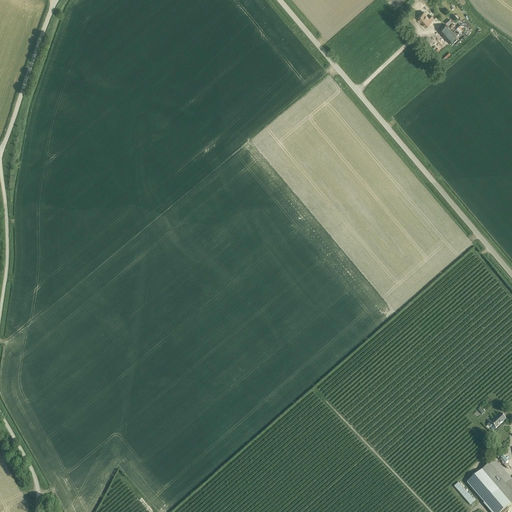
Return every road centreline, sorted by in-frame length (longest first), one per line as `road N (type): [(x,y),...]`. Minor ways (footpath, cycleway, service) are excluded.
road 1 (unclassified): [(511,274),(276,0)]
road 2 (unclassified): [(0,148),(55,0)]
road 3 (unclassified): [(0,314),(7,262),(0,168)]
